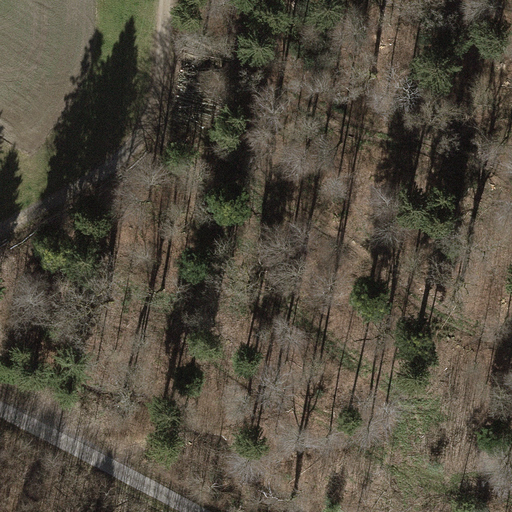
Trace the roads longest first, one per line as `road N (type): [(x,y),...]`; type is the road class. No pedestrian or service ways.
road 1 (track): [(0,233),(116,165),(148,121),(163,72),(165,0)]
road 2 (track): [(0,409),(200,511)]
